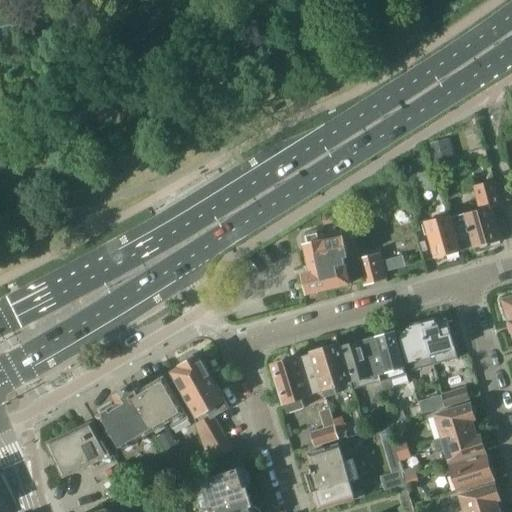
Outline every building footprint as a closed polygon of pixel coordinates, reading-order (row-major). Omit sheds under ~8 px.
[(450,139),(428,144),(436,166),(455,160),(450,139)] [(432,170),(405,179),(410,194),(437,185),(432,170)] [(452,216),(462,250),(479,246),(482,248),(487,246),(488,243),(502,239),(493,207),(502,205),(495,179),(473,185),(480,208),(452,216)] [(457,252),(462,250),(452,216),(451,214),(426,221),(437,257),(449,254),(451,256),(456,254),(457,252)] [(321,218),(323,226),(335,223),(333,215),(321,218)] [(403,255),(383,260),(381,254),(357,259),(360,271),(349,273),(345,257),(348,257),(343,237),(341,231),(322,235),(321,232),(319,231),(305,234),(304,236),(307,246),(306,246),(312,272),(304,274),(308,293),(362,281),(363,284),(387,278),(386,272),(406,266),(403,255)] [(511,296),(502,299),(508,321),(511,319),(511,296)] [(435,318),(422,321),(434,364),(457,357),(447,319),(439,321),(435,318)] [(434,364),(422,321),(409,325),(406,330),(400,332),(410,370),(434,364)] [(394,387),(392,380),(392,378),(407,374),(394,332),(391,333),(388,331),(382,332),(380,336),(369,339),(384,390),(394,387)] [(374,393),(384,390),(369,339),(358,343),(354,340),(348,341),(346,346),(344,347),(356,389),(371,384),(374,393)] [(312,353),(312,355),(326,398),(352,389),(339,344),(312,353)] [(326,398),(312,355),(298,359),(298,357),(273,365),(287,413),(312,405),(312,402),(326,398)] [(196,424),(210,461),(214,471),(240,463),(213,417),(228,407),(200,356),(196,358),(191,357),(185,360),(183,366),(173,372),(198,414),(206,410),(210,416),(196,424)] [(139,381),(127,389),(152,431),(168,421),(172,428),(188,419),(164,377),(149,386),(145,381),(141,384),(139,381)] [(442,394),(446,406),(469,399),(466,386),(442,394)] [(152,431),(127,389),(115,395),(120,403),(99,416),(124,458),(140,448),(136,441),(152,431)] [(446,406),(442,394),(418,401),(422,414),(446,406)] [(435,414),(443,438),(443,439),(479,428),(475,416),(477,413),(475,407),(472,406),(471,403),(435,414)] [(403,410),(391,414),(394,423),(406,419),(403,410)] [(378,417),(381,426),(381,427),(388,424),(394,423),(391,414),(378,417)] [(48,442),(65,477),(114,454),(95,420),(48,442)] [(340,435),(336,423),(335,424),(335,425),(311,432),(315,447),(339,439),(338,436),(340,435)] [(481,437),(479,428),(443,439),(443,438),(434,441),(436,449),(445,447),(450,462),(486,451),(485,448),(486,445),(484,438),(481,437)] [(394,443),(396,453),(410,449),(406,439),(394,443)] [(313,492),(319,511),(356,499),(351,481),(358,478),(352,460),(344,462),(338,444),(307,454),(313,472),(307,474),(313,492)] [(410,449),(396,453),(399,461),(412,458),(410,449)] [(451,467),(459,491),(494,480),(493,476),(495,474),(493,468),(490,467),(487,455),(451,467)] [(192,482),(202,511),(250,496),(247,486),(249,485),(251,479),(249,473),(244,469),(242,469),(241,467),(192,482)] [(404,477),(402,470),(381,477),(385,490),(398,486),(406,483),(404,477)] [(416,473),(404,477),(406,483),(407,487),(420,483),(416,473)] [(127,483),(118,488),(123,497),(132,491),(127,483)] [(406,483),(398,486),(401,496),(409,493),(407,487),(406,483)] [(491,511),(504,508),(500,496),(501,494),(499,487),(497,487),(496,484),(460,495),(465,511),(491,511)] [(157,511),(154,502),(150,491),(135,496),(139,507),(142,506),(144,511),(157,511)] [(250,496),(202,511),(201,511),(261,511),(261,510),(255,506),(254,507),(250,496)]
